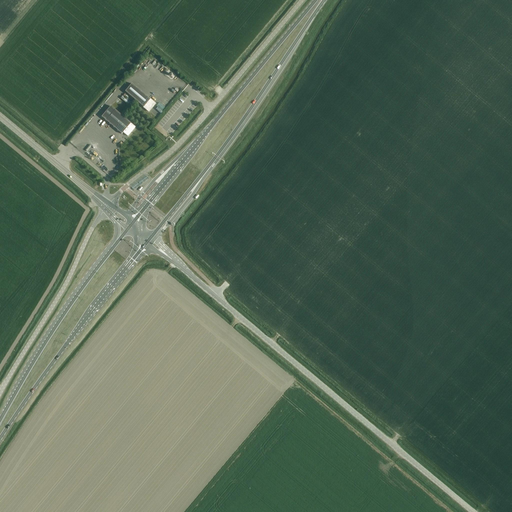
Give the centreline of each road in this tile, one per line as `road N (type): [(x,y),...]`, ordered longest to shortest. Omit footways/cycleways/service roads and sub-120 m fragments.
road 1 (tertiary): [(472,511),(149,240)]
road 2 (primary): [(149,240),(324,0)]
road 3 (primary): [(316,0),(134,221)]
road 4 (unclassified): [(106,206),(180,143),(301,0)]
road 5 (primary): [(0,439),(149,240)]
road 6 (primary): [(117,240),(48,330),(0,421)]
road 7 (unclassified): [(0,393),(106,206)]
road 8 (tertiary): [(106,206),(0,117)]
